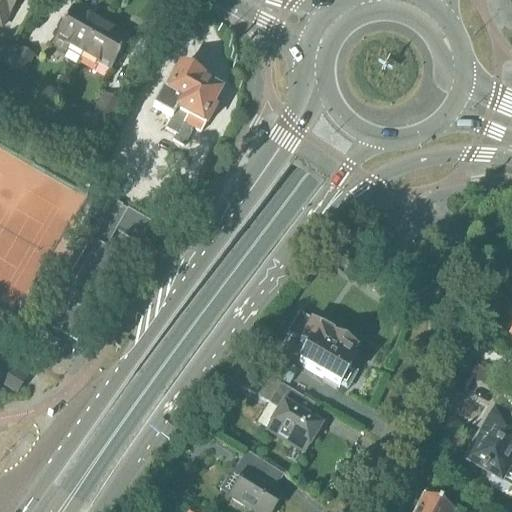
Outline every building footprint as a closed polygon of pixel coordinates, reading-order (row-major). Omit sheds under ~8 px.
[(17,0),(0,0),(0,29),(1,29),(17,0)] [(69,50),(82,57),(100,25),(98,25),(97,21),(94,19),(90,20),(72,9),(51,45),(66,54),(69,50)] [(82,57),(110,73),(130,37),(118,30),(112,32),(110,31),(109,28),(105,25),(101,26),(100,25),(82,57)] [(0,37),(0,67),(1,68),(13,47),(12,46),(13,45),(0,37)] [(21,79),(33,57),(19,50),(18,50),(13,47),(1,68),(21,79)] [(180,70),(179,69),(166,93),(162,91),(152,108),(171,119),(165,130),(175,135),(172,141),(182,148),(191,134),(189,133),(191,129),(200,133),(203,126),(205,127),(213,111),(210,109),(219,94),(199,83),(200,81),(198,80),(203,71),(186,62),(181,71),(180,70)] [(88,123),(105,132),(121,105),(104,96),(88,123)] [(127,210),(122,208),(123,207),(98,193),(93,202),(86,214),(109,228),(99,245),(97,244),(67,295),(62,293),(60,297),(57,303),(55,302),(42,324),(57,333),(57,334),(59,335),(59,334),(76,344),(92,316),(93,317),(126,261),(118,256),(119,256),(112,252),(112,253),(105,249),(115,232),(139,245),(151,224),(127,210)] [(295,321),(286,337),(308,349),(298,367),(303,369),(324,381),(322,384),(335,391),(336,388),(338,389),(338,388),(345,392),(356,374),(349,370),(349,369),(346,367),(352,357),(350,356),(354,350),(331,338),(333,335),(298,315),(295,321)] [(60,343),(38,330),(33,339),(55,351),(60,343)] [(269,357),(261,371),(289,387),(297,373),(269,357)] [(236,359),(224,378),(268,404),(279,411),(266,432),(304,455),(320,427),(305,418),(295,412),(303,399),(285,388),(280,385),(262,375),(259,377),(248,371),(249,367),(236,359)] [(466,362),(460,375),(482,385),(488,372),(466,362)] [(5,368),(0,376),(0,382),(16,393),(24,381),(5,368)] [(487,426),(479,439),(511,458),(511,423),(494,413),(492,416),(488,416),(485,422),(487,426)] [(469,450),(465,456),(467,460),(465,463),(491,478),(489,481),(490,487),(502,494),(507,492),(510,488),(511,489),(511,458),(479,439),(473,450),(469,450)] [(242,478),(229,499),(250,511),(272,511),(283,494),(258,479),(266,466),(245,453),(233,472),(242,478)] [(453,511),(423,496),(414,511),(453,511)]
